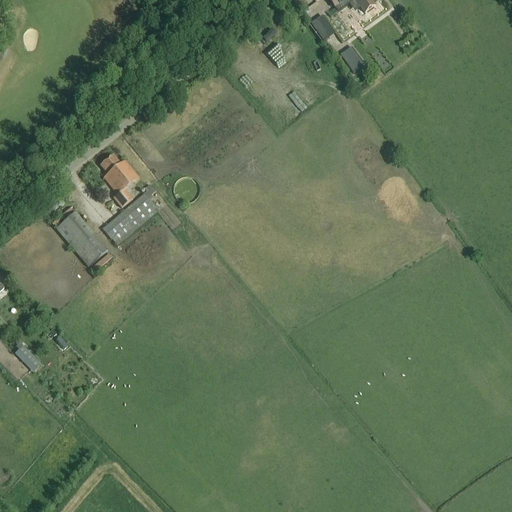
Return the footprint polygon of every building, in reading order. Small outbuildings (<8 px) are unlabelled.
[(328,0),(335,10),(336,9),(338,13),(349,5),(346,1),(348,0),(354,0),(365,15),(376,8),(370,0),(328,0)] [(287,42),(281,36),(290,26),(276,12),(264,24),(277,38),(270,45),(277,52),(287,42)] [(323,29),(318,33),(324,42),(330,39),(323,29)] [(352,49),(342,57),(354,73),(364,66),(352,49)] [(112,157),(100,167),(107,177),(103,180),(117,198),(113,202),(122,211),(133,202),(125,193),(139,181),(124,163),(120,166),(112,157)] [(117,249),(158,213),(150,203),(154,200),(151,198),(155,194),(149,187),(144,192),(145,194),(102,231),(117,249)] [(56,231),(88,270),(107,253),(75,215),(56,231)]
